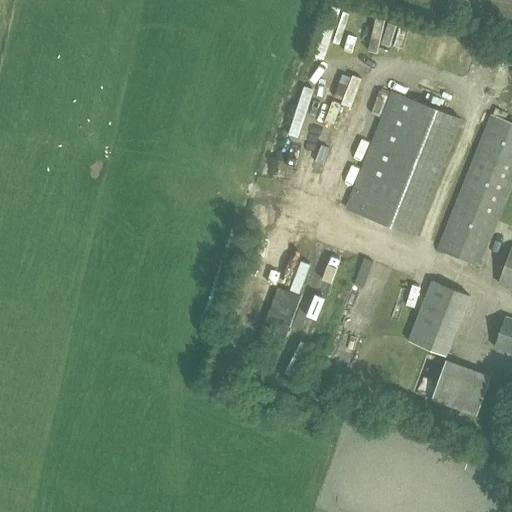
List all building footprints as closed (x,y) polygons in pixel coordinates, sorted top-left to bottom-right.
[(415,235),(461,119),(393,92),(347,209),(415,235)] [(481,266),(511,186),(511,122),(491,114),(437,248),(481,266)] [(511,250),(500,283),(511,287),(511,250)] [(244,270),(235,291),(254,299),(262,277),(244,270)] [(448,355),(470,295),(431,280),(409,340),(448,355)] [(388,315),(399,286),(389,283),(378,311),(388,315)] [(511,352),(511,318),(505,317),(495,347),(511,352)] [(447,362),(433,399),(479,415),(492,378),(447,362)]
